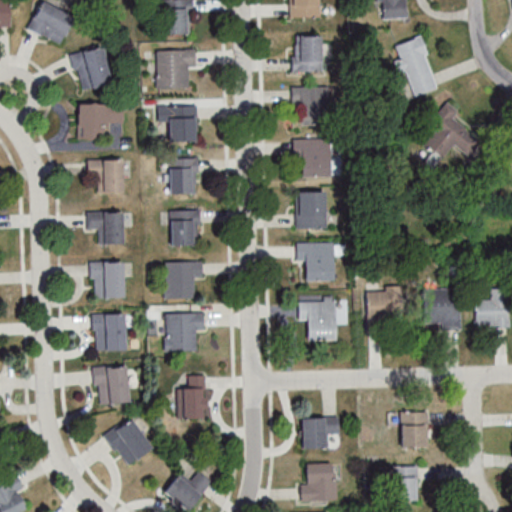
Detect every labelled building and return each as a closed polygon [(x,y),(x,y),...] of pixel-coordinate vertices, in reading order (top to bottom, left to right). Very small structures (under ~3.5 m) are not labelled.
[(0,0),(0,26),(10,26),(8,0),(0,0)] [(190,34),(191,0),(163,0),(162,33),(190,34)] [(317,0),(290,0),(291,17),(318,16),(317,0)] [(404,17),(403,0),(375,0),(376,2),(382,1),(383,18),(404,17)] [(60,44),(73,17),(40,1),(27,28),(60,44)] [(414,95),(436,87),(424,54),(427,53),(421,36),(395,44),(400,59),(393,61),(397,73),(405,70),(414,95)] [(81,84),(109,82),(106,48),(71,51),(72,70),(80,69),(81,84)] [(189,87),(189,64),(195,64),(195,49),(156,49),(157,88),(189,87)] [(450,144),(471,157),(483,138),(453,120),(459,110),(444,101),(428,125),(434,129),(423,146),(431,151),(424,163),(434,170),(450,144)] [(78,102),(77,126),(106,126),(106,121),(122,121),(123,103),(78,102)] [(196,127),(196,105),(158,106),(158,117),(169,117),(169,128),(196,127)] [(300,176),(332,176),(332,143),(300,143),(300,176)] [(197,157),(169,157),(169,193),(197,193),(197,157)] [(121,158),(87,158),(87,175),(99,175),(99,192),(121,192),(121,158)] [(297,191),(297,227),(326,227),(326,191),(297,191)] [(170,245),(198,245),(198,210),(170,210),(170,245)] [(122,211),(88,211),(88,231),(98,231),(98,243),(122,243),(122,211)] [(305,281),(335,281),(335,255),(345,255),(345,241),(296,241),(296,261),(305,261),(305,281)] [(90,297),(123,297),(123,261),(90,261),(90,297)] [(193,279),(201,279),(201,261),(164,261),(164,297),(193,297),(193,279)] [(395,287),(365,287),(365,316),(395,316),(395,287)] [(298,319),(307,319),(307,340),(337,340),(337,323),(348,323),(348,297),(324,297),(324,300),(298,300),(298,319)] [(461,329),(461,300),(422,300),(422,323),(441,323),(441,329),(461,329)] [(474,305),(474,327),(510,327),(510,305),(474,305)] [(164,311),(164,350),(195,350),(195,330),(203,330),(203,311),(164,311)] [(92,350),(123,350),(123,313),(92,313),(92,350)] [(128,402),(126,364),(94,366),(96,404),(128,402)] [(205,374),(183,374),(183,416),(205,416),(205,374)] [(400,447),(425,447),(425,411),(400,411),(400,447)] [(153,447),(129,415),(103,434),(126,466),(153,447)] [(301,447),(326,447),(326,434),(337,434),(337,416),(301,416),(301,447)] [(300,501),(335,500),(334,462),(306,463),(306,483),(299,484),(300,501)] [(417,465),(392,465),(392,500),(417,500),(417,465)] [(179,471),(162,494),(187,511),(210,480),(197,470),(190,479),(179,471)] [(0,480),(0,511),(19,511),(28,509),(15,475),(0,480)]
